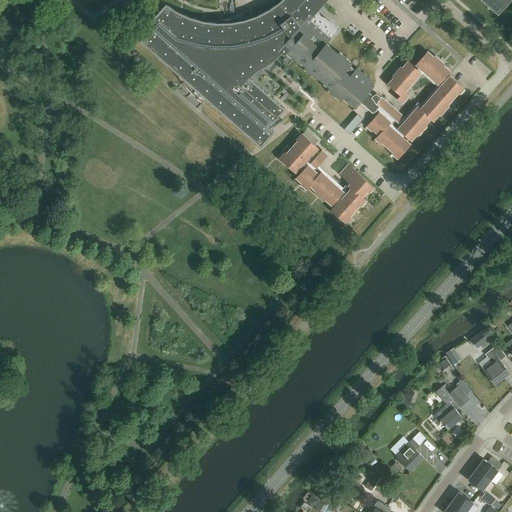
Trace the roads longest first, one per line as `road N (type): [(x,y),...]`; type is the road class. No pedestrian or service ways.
road 1 (tertiary): [(248,511),(511,214)]
road 2 (residential): [(511,64),(399,186),(281,81)]
